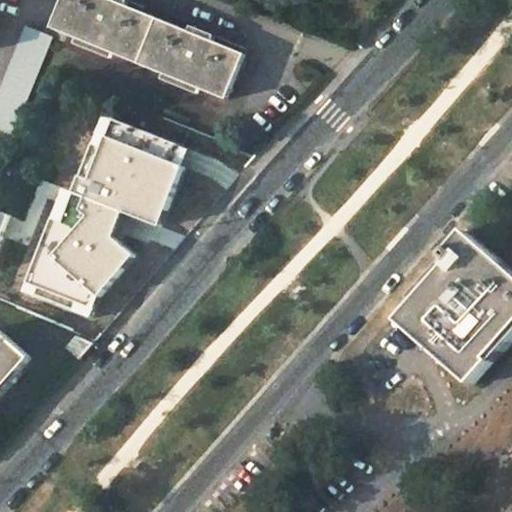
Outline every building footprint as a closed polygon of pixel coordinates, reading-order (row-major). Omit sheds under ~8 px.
[(106,0),(65,0),(53,30),(226,102),(245,56),(106,0)] [(27,29),(0,92),(0,132),(12,138),(52,40),(27,29)] [(193,150),(103,113),(72,189),(64,187),(22,290),(94,318),(102,297),(137,255),(116,238),(127,213),(162,228),(193,150)] [(0,240),(10,215),(0,211),(0,240)] [(511,335),(511,269),(470,232),(447,258),(453,264),(403,321),(476,384),(495,361),(492,359),(511,335)] [(0,394),(31,359),(0,333),(0,394)] [(93,343),(79,337),(67,350),(79,360),(93,343)]
